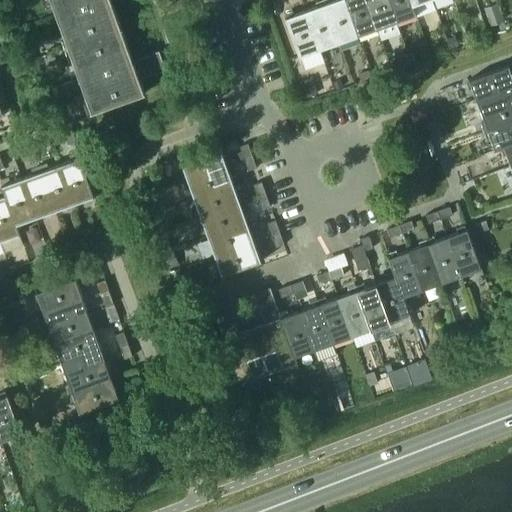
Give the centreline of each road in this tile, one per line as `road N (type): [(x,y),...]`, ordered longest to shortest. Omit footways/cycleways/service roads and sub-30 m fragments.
road 1 (primary): [(249,511),(511,411)]
road 2 (residential): [(329,174),(260,117),(225,0)]
